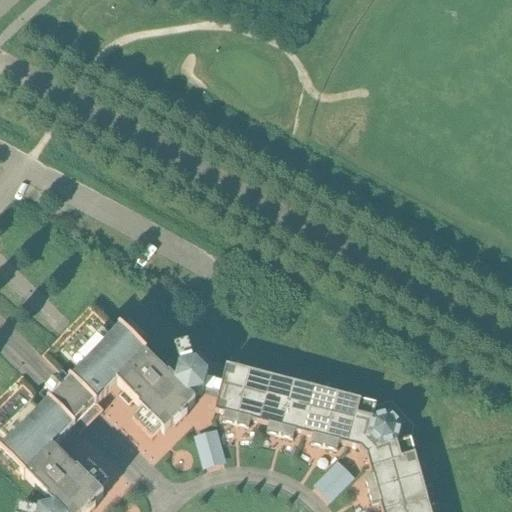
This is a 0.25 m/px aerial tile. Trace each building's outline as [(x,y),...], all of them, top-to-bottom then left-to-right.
[(157,433),(159,435),(160,433),(164,437),(173,427),(175,429),(187,417),(185,415),(194,406),(189,400),(203,396),(210,364),(199,354),(167,363),(165,368),(159,374),(144,359),(146,358),(143,355),(145,353),(143,352),(141,353),(138,350),(140,348),(138,347),(136,349),(133,345),(135,344),(133,342),(131,344),(128,340),(130,339),(128,337),(126,339),(123,336),(125,334),(123,332),(121,334),(119,331),(119,332),(92,306),(69,330),(41,358),(60,376),(51,385),(40,396),(81,436),(92,425),(103,414),(96,408),(116,387),(139,409),(137,411),(141,414),(139,416),(141,418),(143,416),(159,432),(157,433)] [(222,424),(235,427),(249,374),(226,368),(214,414),(224,417),(222,424)] [(235,427),(248,431),(250,423),(259,426),(271,380),(249,374),(235,427)] [(81,436),(40,396),(22,378),(0,399),(0,460),(1,460),(4,463),(2,465),(4,467),(6,465),(9,468),(7,470),(9,471),(11,469),(14,473),(12,474),(14,476),(16,474),(19,477),(17,479),(19,481),(21,479),(23,482),(25,480),(40,495),(34,501),(29,503),(26,511),(93,511),(95,510),(93,508),(103,499),(99,495),(101,494),(99,492),(97,494),(81,478),(83,476),(81,474),(80,476),(76,473),(75,474),(53,452),(73,432),(79,438),(81,436)] [(266,435),(279,439),(293,386),(271,380),(259,426),(268,428),(266,435)] [(279,439),(292,442),(294,435),(303,437),(315,392),(293,386),(279,439)] [(310,447),(323,450),(337,397),(315,392),(303,437),(312,440),(310,447)] [(323,450),(336,454),(338,446),(350,449),(361,404),(337,397),(323,450)] [(359,452),(363,455),(402,415),(390,403),(375,407),(361,404),(350,449),(359,452)] [(402,415),(363,455),(366,459),(369,468),(414,455),(410,442),(414,427),(402,415)] [(216,432),(192,436),(198,470),(222,466),(216,432)] [(364,481),(368,494),(421,480),(414,455),(369,468),(372,479),(364,481)] [(329,505),(353,479),(335,462),(311,488),(329,505)] [(368,494),(372,507),(379,505),(380,511),(389,511),(427,502),(421,480),(368,494)] [(429,511),(427,502),(389,511),(429,511)]
